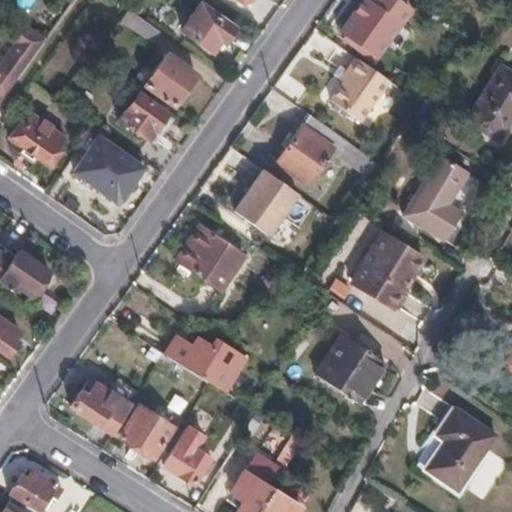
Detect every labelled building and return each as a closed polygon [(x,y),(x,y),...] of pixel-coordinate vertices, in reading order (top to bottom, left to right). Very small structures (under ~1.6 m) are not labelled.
[(377,56),(410,11),(395,0),(365,0),(342,32),(352,40),(349,44),(355,48),(359,44),(377,56)] [(212,53),(220,41),(225,44),(235,28),(200,5),(181,31),(212,53)] [(159,30),(129,9),(122,18),(152,39),(159,30)] [(0,98),(43,39),(19,22),(7,38),(17,46),(0,69),(0,98)] [(134,77),(174,106),(195,76),(166,56),(152,76),(141,68),(134,77)] [(390,82),(357,58),(347,73),(350,75),(344,83),(331,103),(360,124),(390,82)] [(499,140),(511,119),(511,77),(500,70),(468,121),(499,140)] [(344,83),(350,75),(347,73),(341,81),(344,83)] [(167,113),(138,93),(118,119),(148,140),(167,113)] [(8,137),(50,166),(61,149),(57,146),(64,136),(31,111),(23,122),(20,120),(8,137)] [(379,167),(310,118),(277,163),(307,185),(331,153),(369,181),(379,167)] [(134,179),(141,170),(97,138),(94,142),(90,148),(73,171),(118,202),(134,179)] [(90,148),(94,142),(89,138),(85,144),(90,148)] [(403,216),(444,241),(461,214),(449,206),(468,174),(440,157),(403,216)] [(298,194),(263,169),(234,210),(269,235),(298,194)] [(146,173),(141,170),(134,179),(139,183),(146,173)] [(461,214),(444,241),(452,245),(476,207),(480,181),(468,174),(449,206),(461,214)] [(220,291),(241,258),(199,229),(177,262),(220,291)] [(353,283),(392,306),(420,261),(381,237),(353,283)] [(14,255),(0,244),(0,252),(10,260),(14,255)] [(10,260),(0,252),(0,279),(10,286),(14,282),(31,294),(48,270),(18,249),(14,255),(10,260)] [(351,290),(336,280),(329,289),(345,300),(351,290)] [(0,350),(7,355),(17,341),(14,338),(18,332),(0,319),(0,350)] [(176,334),(164,352),(209,381),(224,391),(246,358),(215,338),(211,345),(197,335),(191,343),(176,334)] [(341,335),(314,375),(357,404),(384,364),(341,335)] [(70,407),(112,434),(134,398),(114,385),(109,392),(97,385),(88,397),(80,392),(70,407)] [(120,437),(152,457),(170,429),(138,409),(120,437)] [(443,441),(424,470),(455,491),(493,436),(454,409),(435,436),(443,441)] [(194,485),(210,459),(195,449),(202,438),(186,428),(163,464),(194,485)] [(422,472),(424,470),(443,441),(435,436),(414,466),(422,472)] [(256,511),(270,491),(278,477),(256,462),(247,475),(243,473),(229,494),(242,502),(237,511),(256,511)] [(9,497),(34,511),(39,511),(49,498),(56,502),(61,492),(31,473),(24,483),(20,481),(9,497)] [(298,511),(300,509),(270,491),(256,511),(298,511)] [(27,511),(9,501),(2,511),(27,511)]
